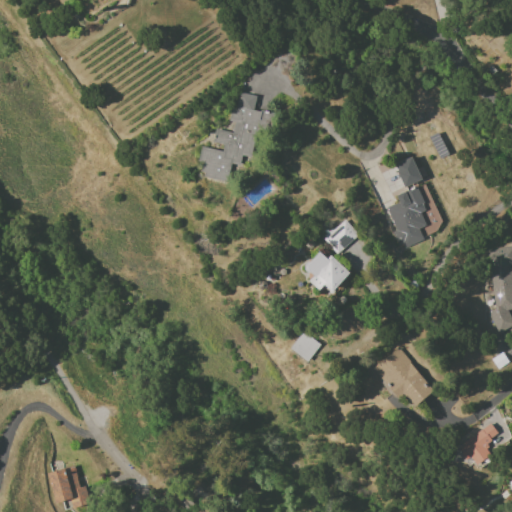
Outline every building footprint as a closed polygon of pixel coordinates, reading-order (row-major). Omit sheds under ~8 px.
[(200,179),(226,184),(230,163),(241,165),(242,157),(250,158),(255,131),(268,133),(271,113),(253,110),(255,96),(238,93),(235,110),(230,109),(228,121),(233,122),(232,132),(215,129),(212,143),(223,144),(222,151),(200,147),(198,162),(203,162),(200,179)] [(421,181),(412,158),(394,164),(403,188),(421,181)] [(423,240),(418,229),(425,226),(420,212),(425,210),(416,188),(396,195),(398,203),(384,208),(399,249),(423,240)] [(357,237),(345,221),(322,237),(335,254),(357,237)] [(493,331),(511,328),(511,313),(511,309),(511,247),(488,250),(494,310),(491,310),(493,331)] [(323,285),(331,293),(349,274),(329,255),(326,259),(318,251),(303,268),(312,277),(308,281),(318,290),(323,285)] [(319,343),(299,333),(290,351),(309,361),(319,343)] [(372,367),(397,399),(403,394),(413,407),(432,392),(397,348),(372,367)] [(466,461),(471,457),(480,469),(493,459),(483,446),(498,435),(490,423),(457,448),(466,461)] [(55,503),(69,499),(72,509),(89,504),(84,486),(79,487),(73,466),(46,473),(55,503)]
